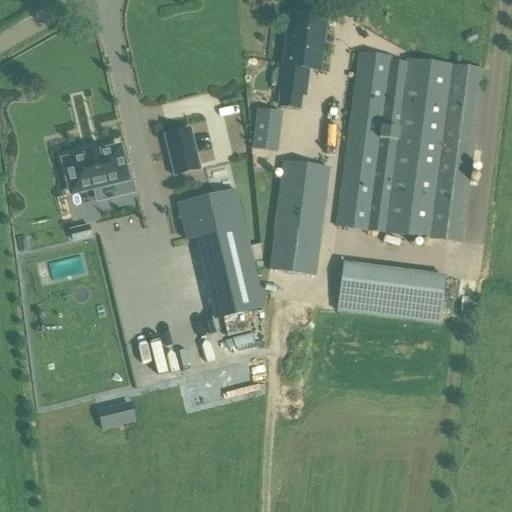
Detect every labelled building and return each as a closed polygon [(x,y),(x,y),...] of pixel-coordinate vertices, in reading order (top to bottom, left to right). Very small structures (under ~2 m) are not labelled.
[(307,100),(311,70),(322,71),(329,21),(290,15),(283,66),(277,68),(274,96),(278,96),(277,110),(299,112),(301,99),(307,100)] [(360,54),(336,230),(370,235),(384,236),(453,245),(464,162),(470,162),(481,72),(456,68),(407,61),(406,65),(394,63),(394,59),(360,54)] [(279,115),(259,112),(254,149),(274,152),(279,115)] [(222,135),(237,134),(236,115),(221,116),(222,135)] [(199,171),(189,132),(165,138),(175,176),(199,171)] [(97,153),(85,156),(85,157),(63,162),(71,195),(119,183),(123,197),(134,194),(128,168),(124,169),(119,149),(97,154),(97,153)] [(284,163),(269,273),(317,279),(332,169),(284,163)] [(264,310),(236,192),(178,206),(186,242),(197,240),(216,321),(264,310)] [(344,267),(338,315),(358,317),(364,269),(344,267)]
